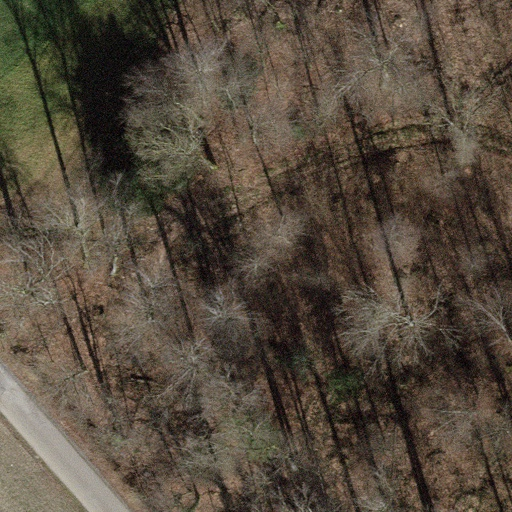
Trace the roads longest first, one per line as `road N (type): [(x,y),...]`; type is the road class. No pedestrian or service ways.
road 1 (track): [(0,221),(442,129),(511,72)]
road 2 (unclassified): [(117,511),(0,381)]
